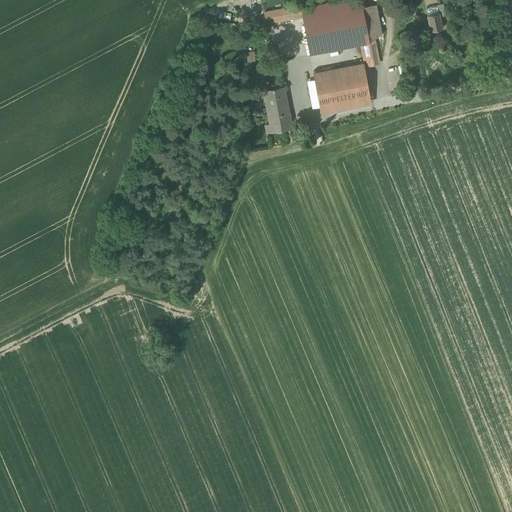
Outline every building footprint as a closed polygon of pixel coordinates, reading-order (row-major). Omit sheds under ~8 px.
[(327,7),(303,11),(304,19),(311,57),(362,47),(362,46),(370,44),(369,39),(363,9),(362,0),(327,7)] [(426,8),(427,15),(438,13),(437,6),(426,8)] [(377,7),(363,9),(369,39),(383,36),(377,7)] [(267,26),(304,19),(303,11),(302,8),(265,14),(267,26)] [(442,28),(438,13),(427,15),(431,31),(442,28)] [(362,47),(366,68),(380,66),(376,43),(370,44),(362,46),(362,47)] [(314,75),(321,112),(371,103),(364,66),(314,75)] [(265,92),(272,135),(292,131),(284,89),(265,92)]
